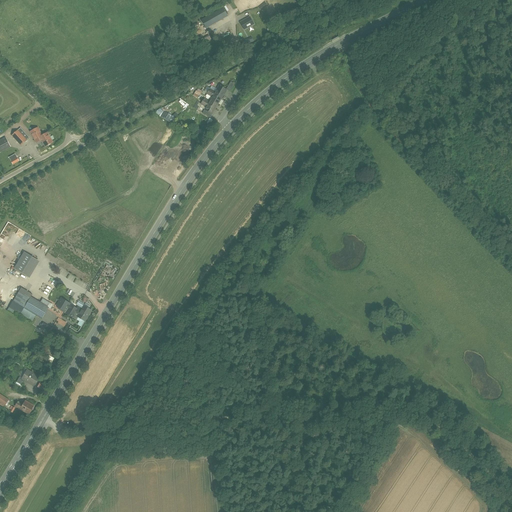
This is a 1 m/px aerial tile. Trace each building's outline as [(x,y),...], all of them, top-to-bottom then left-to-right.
[(206,28),(217,22),(212,14),(201,20),(206,28)] [(250,17),(240,22),(244,29),(254,24),(250,17)] [(252,37),(243,41),(245,45),(254,41),(252,37)] [(235,84),(231,82),(227,89),(227,90),(230,92),(235,84)] [(227,89),(220,85),(217,89),(225,94),(227,90),(227,89)] [(193,95),(197,98),(202,91),(197,88),(193,95)] [(217,89),(216,91),(211,88),(209,91),(222,99),(225,94),(217,89)] [(222,99),(209,91),(207,94),(212,97),(211,99),(219,104),(222,99)] [(219,104),(211,99),(210,101),(205,98),(203,101),(216,109),(219,104)] [(216,109),(203,101),(201,104),(207,107),(205,109),(213,114),(216,109)] [(158,108),(155,113),(170,123),(174,117),(158,108)] [(213,114),(205,109),(203,113),(210,118),(213,114)] [(29,137),(20,127),(12,136),(21,145),(27,139),(29,137)] [(34,140),(47,133),(47,132),(42,135),(38,127),(30,132),(34,140)] [(47,133),(34,140),(36,143),(41,140),(45,146),(53,142),(47,133)] [(0,151),(10,146),(6,137),(0,140),(0,151)] [(25,253),(15,268),(27,275),(36,259),(25,253)] [(31,297),(20,290),(14,301),(25,307),(31,297)] [(41,303),(31,297),(25,307),(42,318),(48,307),(47,306),(41,303)] [(81,311),(70,304),(71,303),(62,298),(59,303),(59,304),(58,307),(59,309),(61,310),(62,309),(65,311),(65,312),(68,314),(68,313),(72,315),(72,316),(77,319),(79,317),(85,321),(92,310),(85,306),(81,311)] [(56,321),(64,326),(66,322),(59,318),(56,321)] [(53,329),(44,323),(42,326),(51,331),(53,329)] [(39,377),(27,370),(22,378),(25,380),(34,386),(39,377)] [(22,378),(20,377),(17,382),(22,385),(25,380),(22,378)] [(34,406),(26,401),(24,405),(18,402),(15,407),(29,415),(34,406)]
